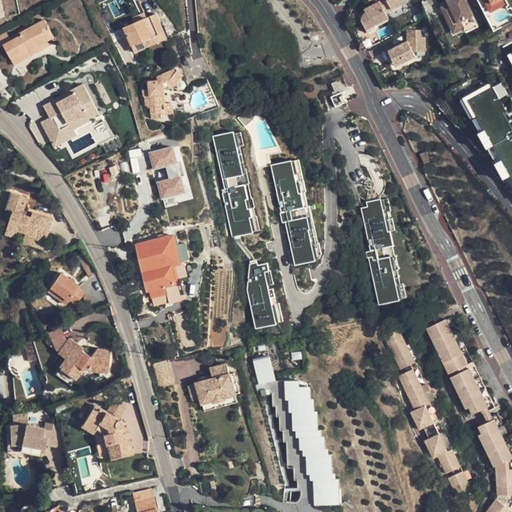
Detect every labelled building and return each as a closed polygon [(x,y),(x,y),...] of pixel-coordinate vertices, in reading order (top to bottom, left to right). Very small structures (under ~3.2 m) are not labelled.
[(362,22),(366,31),(376,26),(390,19),(387,14),(379,0),(377,0),(370,5),(372,9),(363,15),(362,19),(362,22)] [(379,0),(387,14),(403,6),(400,0),(379,0)] [(448,4),(444,6),(448,14),(444,15),(450,27),(454,25),(457,32),(465,28),(476,22),(474,17),(464,0),(448,0),(447,1),(448,4)] [(134,52),(144,48),(141,40),(163,31),(155,13),(146,17),(142,18),(140,13),(131,18),(133,22),(123,28),(134,52)] [(42,29),(48,26),(44,20),(18,33),(19,36),(10,41),(6,32),(0,35),(0,46),(3,44),(14,65),(25,59),(24,57),(28,54),(28,51),(47,41),(42,29)] [(478,25),(476,22),(465,28),(467,32),(478,25)] [(54,37),(48,26),(42,29),(47,41),(54,37)] [(390,51),(396,62),(406,57),(408,61),(417,56),(415,51),(419,49),(426,49),(427,36),(422,36),(422,29),(410,29),(410,40),(391,50),(390,51)] [(166,38),(163,31),(141,40),(144,48),(166,38)] [(50,45),(47,41),(28,51),(28,54),(24,57),(25,59),(30,56),(50,45)] [(397,66),(408,61),(406,57),(396,62),(397,66)] [(158,94),(163,94),(163,90),(174,85),(181,73),(176,69),(155,78),(155,80),(147,81),(146,82),(146,88),(141,90),(142,95),(144,96),(145,106),(149,106),(151,118),(160,117),(160,115),(160,113),(162,112),(161,104),(160,104),(158,94)] [(511,122),(490,83),(463,98),(511,186),(511,122)] [(58,126),(67,121),(86,111),(89,117),(98,112),(82,84),(74,89),(75,92),(69,96),(59,101),(57,98),(43,105),(49,117),(52,116),(58,126)] [(1,96),(7,105),(13,101),(8,92),(1,96)] [(40,99),(43,105),(57,98),(54,92),(40,99)] [(170,103),(164,103),(161,104),(162,112),(160,113),(160,115),(171,113),(170,103)] [(71,128),(89,117),(86,111),(67,121),(71,128)] [(91,126),(101,143),(115,134),(106,118),(91,126)] [(235,130),(211,136),(234,236),(258,231),(235,130)] [(176,144),(151,150),(155,168),(156,168),(163,198),(187,193),(176,144)] [(292,159),(270,164),(294,262),(316,257),(292,159)] [(7,199),(6,202),(23,205),(26,197),(10,192),(7,199)] [(379,199),(358,204),(380,302),(401,298),(379,199)] [(42,240),(43,240),(48,224),(50,218),(31,211),(30,214),(21,211),(23,205),(6,202),(4,210),(10,211),(5,227),(15,230),(23,233),(42,240)] [(0,220),(0,224),(5,227),(10,211),(4,210),(0,220)] [(13,236),(15,230),(5,227),(4,233),(13,236)] [(39,247),(41,247),(43,240),(42,240),(23,233),(21,241),(22,242),(25,235),(35,239),(34,245),(39,247)] [(167,293),(169,303),(181,299),(176,280),(188,277),(185,264),(181,265),(181,262),(189,259),(186,243),(176,245),(173,234),(137,244),(148,289),(150,289),(152,297),(167,293)] [(22,242),(34,245),(35,239),(25,235),(22,242)] [(263,257),(249,260),(246,290),(255,328),(277,323),(263,257)] [(58,272),(48,286),(55,291),(52,295),(64,304),(69,298),(75,303),(82,292),(76,287),(77,285),(58,272)] [(45,290),(52,295),(55,291),(48,286),(45,290)] [(155,306),(169,303),(167,293),(152,297),(154,305),(155,306)] [(467,365),(469,364),(446,319),(427,328),(449,374),(461,368),(467,365)] [(402,369),(416,362),(400,328),(385,335),(402,369)] [(91,356),(81,349),(76,345),(78,342),(70,337),(58,352),(65,357),(59,367),(74,378),(82,369),(108,371),(110,350),(110,349),(97,347),(91,356)] [(35,360),(30,340),(21,344),(27,362),(35,360)] [(169,356),(152,361),(159,385),(176,380),(169,356)] [(235,393),(229,372),(227,362),(209,367),(212,377),(208,378),(206,379),(207,382),(202,383),(201,381),(199,381),(188,384),(193,400),(200,397),(202,402),(212,399),(213,402),(227,399),(226,395),(235,393)] [(487,407),(489,406),(470,367),(469,368),(463,371),(451,377),(467,408),(470,407),(473,413),(482,409),(487,407)] [(434,422),(426,404),(430,402),(414,369),(400,376),(416,409),(412,411),(420,429),(425,427),(434,422)] [(235,371),(229,372),(235,393),(240,391),(235,371)] [(198,377),(199,381),(201,381),(202,383),(207,382),(206,379),(208,378),(206,374),(198,377)] [(129,375),(122,378),(125,388),(133,386),(129,375)] [(212,399),(202,402),(204,410),(237,400),(235,393),(226,395),(227,399),(213,402),(212,399)] [(104,431),(104,436),(125,430),(123,423),(122,424),(121,420),(119,418),(117,417),(126,403),(114,396),(107,408),(112,411),(111,413),(96,404),(83,425),(93,432),(100,422),(108,427),(108,430),(104,431)] [(488,422),(493,419),(487,407),(482,409),(488,422)] [(505,461),(511,457),(511,451),(496,418),(493,419),(488,422),(480,426),(483,433),(480,434),(495,466),(497,465),(505,461)] [(430,438),(440,433),(434,422),(425,427),(430,438)] [(25,423),(7,426),(10,444),(21,442),(45,449),(47,439),(43,437),(44,428),(25,423)] [(44,452),(45,449),(21,442),(10,444),(7,426),(4,427),(7,452),(13,452),(22,450),(38,455),(39,451),(44,452)] [(130,451),(125,430),(104,436),(109,454),(111,455),(117,454),(130,451)] [(448,472),(462,466),(453,448),(449,450),(440,433),(430,438),(426,440),(434,457),(439,455),(448,472)] [(505,511),(511,505),(511,468),(505,469),(497,469),(499,496),(484,511),(505,511)] [(458,493),(472,486),(464,470),(450,477),(458,493)] [(157,511),(151,488),(133,493),(138,511),(157,511)]
